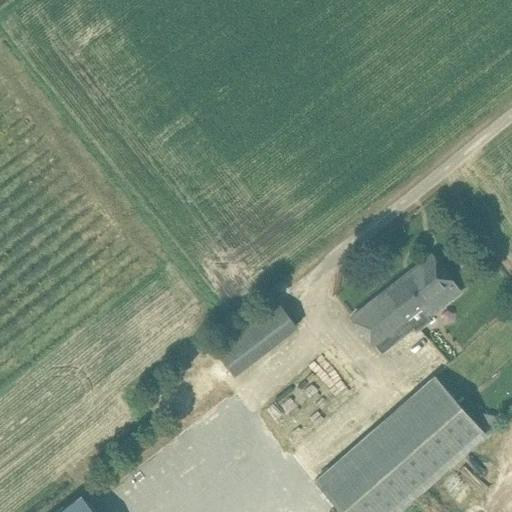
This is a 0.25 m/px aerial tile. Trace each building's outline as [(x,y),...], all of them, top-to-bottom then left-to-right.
[(422,304),(452,281),(431,255),(351,317),(372,344),(375,342),(382,350),(411,327),(416,333),(433,319),(422,304)] [(227,377),(292,327),(272,301),(207,350),(227,377)] [(258,400),(291,443),(365,388),(333,345),(258,400)] [(340,511),(396,511),(485,433),(434,375),(313,481),(340,511)] [(479,422),(492,425),(494,415),(482,412),(479,422)] [(295,511),(243,453),(175,511),(295,511)] [(80,493),(55,511),(95,511),(90,505),(80,493)]
